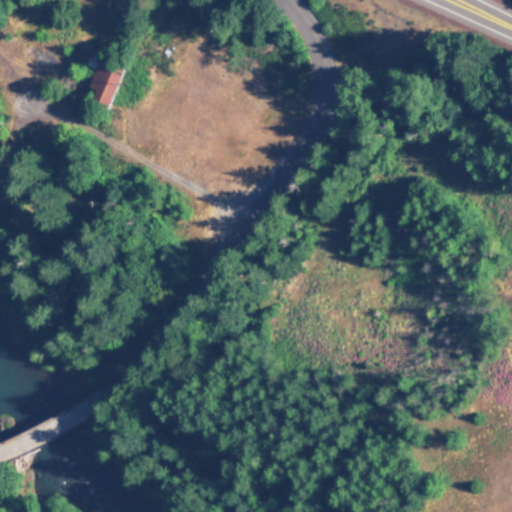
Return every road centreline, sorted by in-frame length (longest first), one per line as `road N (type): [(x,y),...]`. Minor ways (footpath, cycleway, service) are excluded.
road 1 (tertiary): [(110,389),(191,310),(316,119),(311,47),(279,0)]
road 2 (tertiary): [(110,389),(51,434),(0,454)]
